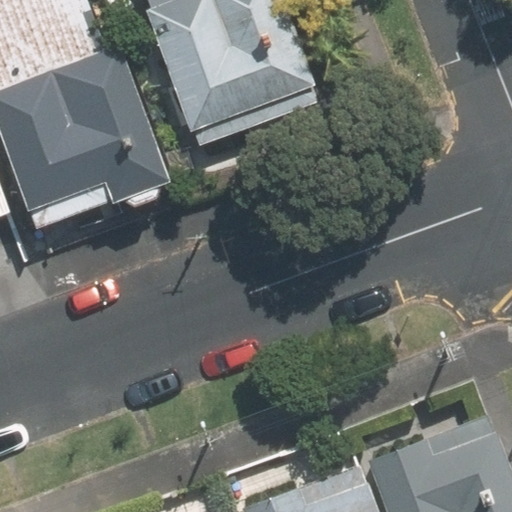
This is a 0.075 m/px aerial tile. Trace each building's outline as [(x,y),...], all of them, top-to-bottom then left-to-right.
[(0,0),(0,99),(45,219),(120,191),(127,208),(191,184),(134,35),(117,42),(100,0),(0,0)] [(306,0),(156,0),(208,137),(339,87),(306,0)] [(0,176),(0,213),(12,209),(0,176)] [(478,511),(448,421),(343,456),(361,511),(478,511)] [(330,511),(320,482),(228,511),(330,511)]
